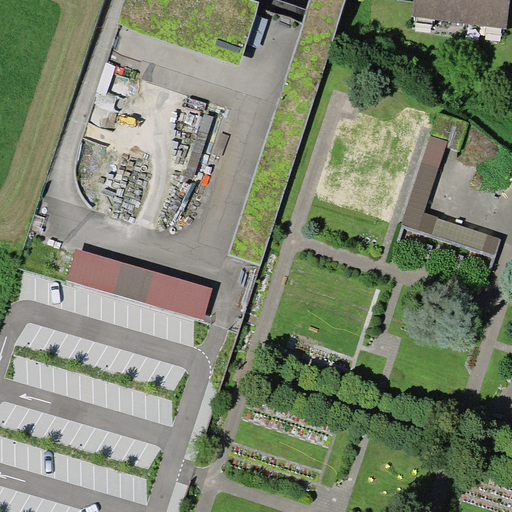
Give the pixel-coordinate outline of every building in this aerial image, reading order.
[(259,2),(252,0),(124,0),(117,22),(143,34),(238,65),(259,2)] [(345,0),(309,0),(227,255),(260,266),(345,0)] [(510,0),(414,0),(412,17),(417,17),(433,19),(487,27),(503,29),(507,29),(510,0)] [(502,35),(503,29),(487,27),(486,33),(502,35)] [(446,146),(460,150),(469,122),(438,112),(430,136),(447,141),(446,146)] [(447,141),(430,136),(400,227),(495,258),(501,239),(438,218),(439,217),(424,212),(446,146),(447,141)] [(203,320),(212,289),(76,249),(67,281),(203,320)]
